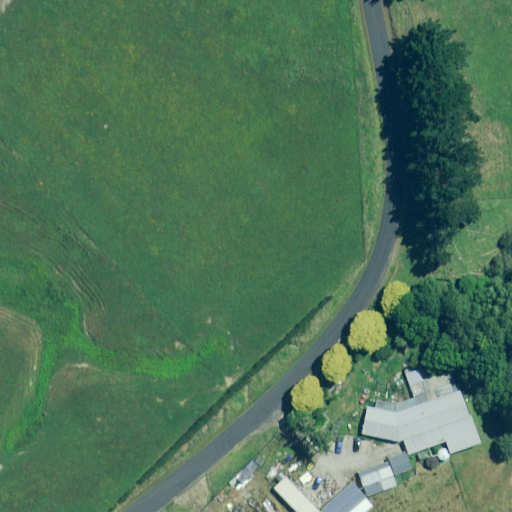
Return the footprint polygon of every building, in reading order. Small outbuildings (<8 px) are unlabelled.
[(448,454),(477,443),(454,381),(432,389),(423,367),(405,373),(413,396),(389,405),(390,408),(364,404),(360,434),(400,440),(402,439),(408,455),(444,442),(446,448),(445,447),(444,447),(443,447),(442,446),(441,447),(440,447),(438,447),(437,448),(437,449),(436,450),(435,451),(435,452),(435,453),(435,454),(435,455),(436,456),(436,457),(437,458),(438,459),(439,459),(440,460),(441,460),(443,460),(444,460),(445,459),(446,458),(447,458),(447,457),(448,456),(448,455),(448,454)] [(315,463),(288,430),(280,437),(307,469),(315,463)] [(288,468),(271,447),(264,453),(281,473),(288,468)] [(409,470),(403,453),(387,459),(393,476),(409,470)] [(256,468),(250,461),(228,483),(234,489),(256,468)] [(377,471),(375,466),(358,473),(366,496),(394,486),(387,467),(377,471)] [(318,511),(284,478),(273,489),(281,498),(274,505),(280,511),(294,511),(295,511),(294,511),(318,511)] [(365,511),(371,507),(351,483),(320,509),(322,511),(365,511)]
